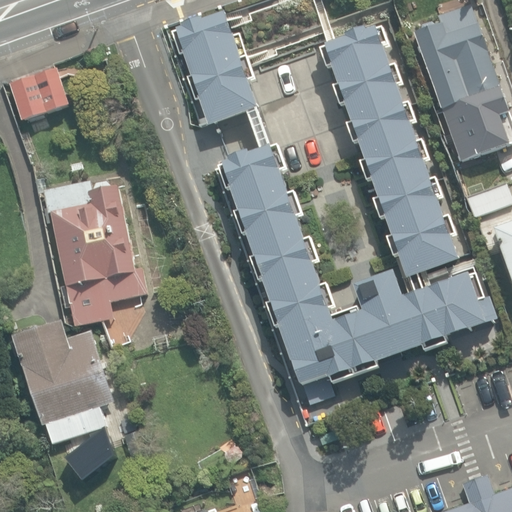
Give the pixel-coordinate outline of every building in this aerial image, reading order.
[(445,112),(457,149),(510,131),(509,125),(511,123),(511,118),(494,65),(497,63),(493,52),(490,53),(479,23),(478,24),(472,6),(439,18),(442,25),(437,27),(433,23),(422,27),(421,33),(416,35),(443,113),(445,112)] [(177,28),(212,132),(259,116),(223,12),(177,28)] [(328,46),(410,282),(462,264),(380,27),(328,46)] [(87,53),(93,68),(109,62),(103,47),(87,53)] [(49,115),(72,108),(58,67),(35,75),(49,115)] [(24,123),(49,115),(35,75),(11,83),(24,123)] [(227,163),(305,388),(387,360),(498,322),(481,275),(387,307),(334,326),(272,147),(227,163)] [(461,177),(477,219),(511,206),(511,196),(500,163),(461,177)] [(53,215),(76,331),(116,323),(112,303),(151,295),(146,269),(138,271),(121,189),(111,190),(110,184),(93,187),(92,184),(43,194),(47,217),(53,215)] [(511,224),(496,230),(511,272),(511,224)] [(47,426),(53,445),(108,426),(101,407),(115,403),(91,332),(69,340),(62,321),(14,338),(45,427),(47,426)] [(0,429),(0,448),(9,446),(3,429),(0,429)] [(320,436),(323,446),(345,439),(341,429),(320,436)] [(511,511),(511,489),(496,495),(489,477),(464,485),(471,506),(452,511),(511,511)]
